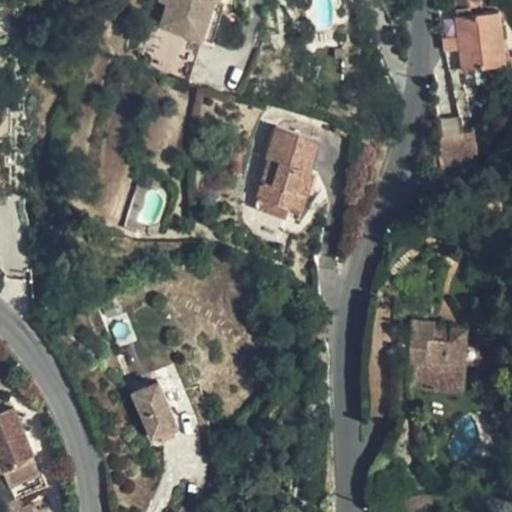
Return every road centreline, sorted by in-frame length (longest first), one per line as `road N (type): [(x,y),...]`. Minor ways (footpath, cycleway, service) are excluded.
road 1 (residential): [(354,511),(349,389),(357,270),(425,110),(422,0)]
road 2 (unclassified): [(0,317),(62,374),(87,457),(92,511)]
